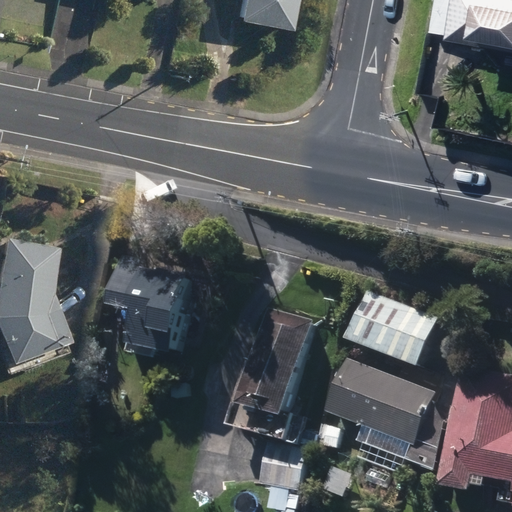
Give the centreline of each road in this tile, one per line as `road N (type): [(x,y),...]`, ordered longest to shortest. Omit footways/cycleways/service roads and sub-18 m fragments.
road 1 (secondary): [(339,173),(0,104)]
road 2 (residential): [(339,173),(375,0)]
road 3 (secondary): [(511,204),(339,173)]
